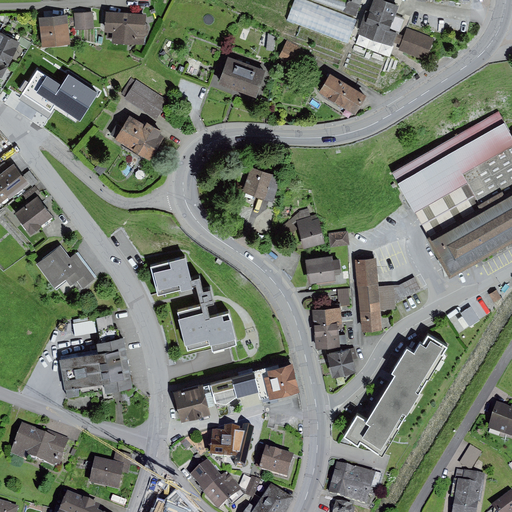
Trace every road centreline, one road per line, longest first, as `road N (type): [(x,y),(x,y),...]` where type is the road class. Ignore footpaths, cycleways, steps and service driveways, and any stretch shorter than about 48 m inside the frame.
road 1 (secondary): [(506,0),(483,52),(419,97),(344,134),(216,140),(191,158),(183,194)]
road 2 (residential): [(157,444),(160,375),(136,298),(113,256),(0,117)]
road 3 (secondary): [(183,194),(200,225),(252,261),(284,296),(315,405)]
road 4 (residential): [(315,405),(345,393),(410,321),(511,270)]
road 5 (residential): [(0,108),(120,202),(183,194)]
road 6 (residential): [(511,348),(415,511)]
road 7 (residential): [(157,444),(0,392)]
